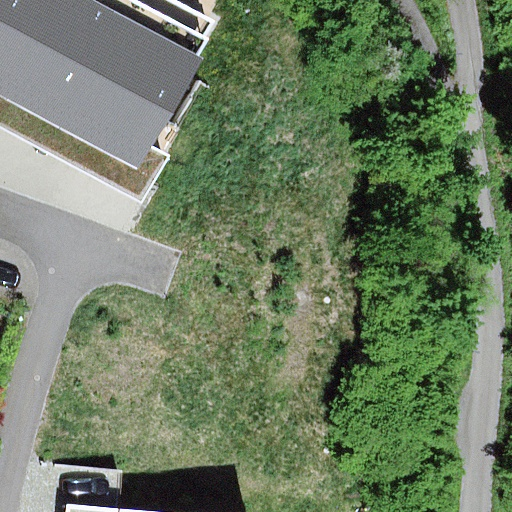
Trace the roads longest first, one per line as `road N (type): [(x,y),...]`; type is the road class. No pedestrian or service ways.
road 1 (unclassified): [(478,511),(498,308),(462,85),(457,0)]
road 2 (residential): [(9,511),(48,335),(90,241)]
